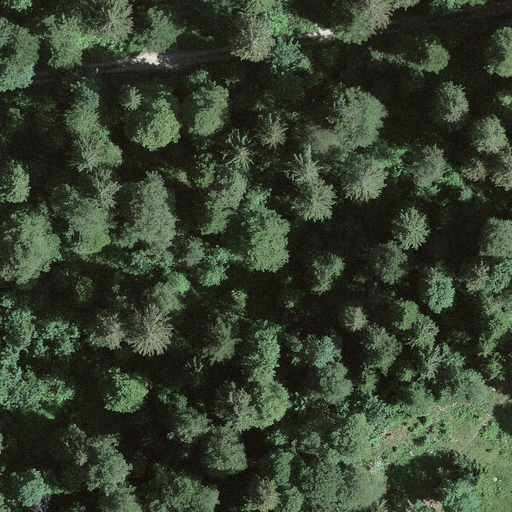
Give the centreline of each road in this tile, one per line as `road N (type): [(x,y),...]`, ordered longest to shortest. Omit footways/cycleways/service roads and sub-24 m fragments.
road 1 (track): [(0,469),(194,305),(511,81)]
road 2 (track): [(473,0),(170,63),(44,68)]
road 3 (track): [(157,63),(174,37),(260,0)]
